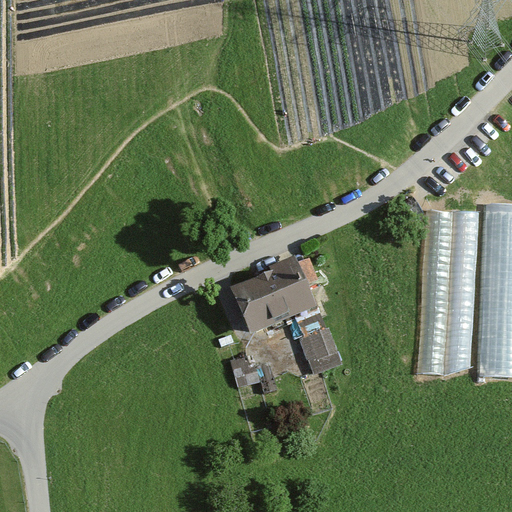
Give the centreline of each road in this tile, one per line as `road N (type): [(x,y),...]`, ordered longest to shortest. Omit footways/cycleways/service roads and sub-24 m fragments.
road 1 (residential): [(23,392),(164,292),(311,229),(396,182),(511,78)]
road 2 (residential): [(23,392),(37,511)]
